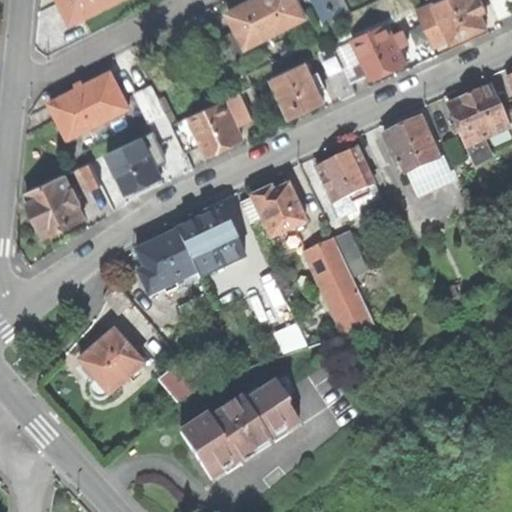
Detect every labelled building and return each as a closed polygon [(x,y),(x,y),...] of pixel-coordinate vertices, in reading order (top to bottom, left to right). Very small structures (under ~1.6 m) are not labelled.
[(60,0),(64,6),(72,23),(117,0),(60,0)] [(257,0),(228,14),(246,49),(306,19),(296,0),(257,0)] [(331,0),(341,18),(354,12),(348,0),(331,0)] [(452,39),(453,41),(470,34),(488,26),(483,17),(476,1),(475,0),(443,0),(436,3),(450,34),(452,39)] [(482,0),(477,0),(476,1),(483,17),(489,14),(482,0)] [(492,0),(501,19),(511,14),(511,6),(509,0),(492,0)] [(432,42),(450,34),(436,3),(418,11),(426,29),(432,42)] [(407,17),(415,34),(426,29),(418,11),(407,17)] [(389,25),(355,41),(372,79),(391,70),(406,63),(403,56),(394,37),(389,25)] [(422,51),(434,45),(432,42),(426,29),(415,34),(422,51)] [(400,34),(394,37),(403,56),(408,53),(400,34)] [(435,47),(452,39),(450,34),(432,42),(434,45),(435,47)] [(350,43),(336,49),(341,59),(354,53),(350,43)] [(323,56),(344,100),(357,94),(353,84),(341,59),(336,49),(323,56)] [(366,78),(354,53),(341,59),(353,84),(366,78)] [(273,79),(291,116),(304,110),(324,100),(321,93),(314,78),(307,63),(273,79)] [(52,104),(70,138),(129,108),(112,74),(78,91),(52,104)] [(320,76),(314,78),(321,93),(327,91),(320,76)] [(136,96),(150,123),(168,113),(154,87),(136,96)] [(243,93),(252,110),(264,105),(255,87),(243,93)] [(461,134),(470,154),(477,150),(475,146),(511,129),(510,126),(493,88),(469,99),(450,107),(455,120),(450,123),(456,136),(461,134)] [(235,96),(225,101),(233,117),(238,115),(242,113),(235,96)] [(191,117),(209,155),(227,147),(243,139),(239,132),(245,129),(238,115),(233,117),(225,101),(191,117)] [(187,119),(174,125),(184,147),(187,154),(201,147),(187,119)] [(404,167),(408,176),(440,162),(421,121),(402,129),(385,137),(400,169),(404,167)] [(162,131),(173,153),(184,147),(174,125),(162,131)] [(511,129),(475,146),(477,150),(470,154),(476,167),(493,160),(489,152),(511,142),(511,129)] [(151,136),(144,139),(152,155),(158,152),(151,136)] [(111,154),(128,192),(145,185),(162,177),(158,169),(152,155),(144,139),(111,154)] [(368,146),(358,150),(364,163),(366,162),(373,159),(368,146)] [(338,159),(318,169),(323,181),(321,182),(327,194),(329,194),(337,212),(371,197),(368,191),(375,188),(370,176),(371,175),(366,162),(364,163),(358,150),(338,159)] [(165,166),(158,152),(152,155),(158,169),(165,166)] [(105,157),(92,163),(102,184),(115,178),(105,157)] [(373,159),(366,162),(371,175),(379,171),(373,159)] [(449,183),(440,162),(408,176),(418,197),(449,183)] [(79,169),(89,190),(102,184),(92,163),(79,169)] [(379,171),(371,175),(370,176),(375,188),(383,205),(393,201),(379,171)] [(66,175),(27,193),(31,202),(29,203),(42,230),(44,229),(48,237),(63,230),(87,219),(80,205),(83,204),(75,188),(73,189),(66,175)] [(263,220),(273,241),(308,225),(291,187),(275,194),(273,190),(263,194),(253,199),(263,220)] [(383,205),(375,188),(368,191),(371,197),(337,212),(341,220),(356,213),(358,218),(384,207),(383,205)] [(252,226),(263,220),(253,199),(242,204),(252,226)] [(198,275),(200,279),(246,258),(229,223),(222,226),(218,216),(199,224),(179,234),(198,275)] [(349,233),(335,239),(348,266),(362,259),(349,233)] [(151,297),(198,275),(179,234),(158,244),(138,253),(142,262),(147,272),(141,275),(151,297)] [(306,253),(346,338),(375,325),(348,266),(335,239),(306,253)] [(273,242),(262,248),(270,264),(281,259),(273,242)] [(136,265),(141,275),(147,272),(142,262),(136,265)] [(133,304),(114,282),(106,300),(116,320),(133,304)] [(437,295),(442,305),(458,298),(454,288),(437,295)] [(93,354),(83,363),(84,364),(97,380),(93,383),(96,387),(93,389),(92,392),(93,395),(97,399),(100,401),(104,402),(143,367),(116,335),(105,344),(104,343),(98,348),(92,353),(93,354)] [(80,368),(93,383),(97,380),(84,364),(80,368)] [(197,457),(212,480),(300,423),(289,406),(292,405),(278,384),(247,404),(244,400),(214,420),(199,430),(196,425),(182,434),(197,457)] [(211,415),(196,425),(199,430),(214,420),(211,415)]
